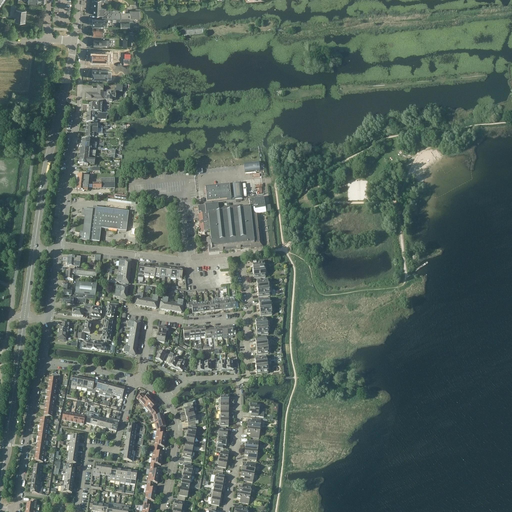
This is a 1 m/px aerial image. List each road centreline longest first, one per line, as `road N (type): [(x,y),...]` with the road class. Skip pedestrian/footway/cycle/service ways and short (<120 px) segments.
road 1 (unknown): [(277,511),(297,378),(297,273),(284,250)]
road 2 (residential): [(227,511),(238,462),(237,380),(193,380),(165,400)]
road 3 (secondary): [(34,247),(74,41)]
road 4 (residential): [(77,511),(86,446),(117,450),(134,381)]
road 5 (residential): [(58,245),(79,87)]
road 6 (residential): [(16,510),(41,361)]
road 7 (residential): [(187,262),(58,245)]
